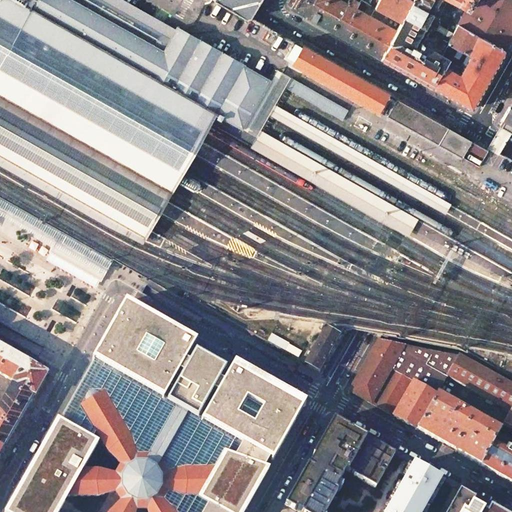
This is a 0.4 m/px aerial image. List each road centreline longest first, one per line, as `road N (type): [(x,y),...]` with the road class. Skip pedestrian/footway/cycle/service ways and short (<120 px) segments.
road 1 (residential): [(359,340),(480,126)]
road 2 (residential): [(480,126),(282,17),(278,0)]
road 3 (unclassified): [(114,287),(325,399)]
road 4 (unclassified): [(325,399),(511,500)]
road 5 (residential): [(0,493),(71,357)]
road 6 (residential): [(262,511),(325,399)]
